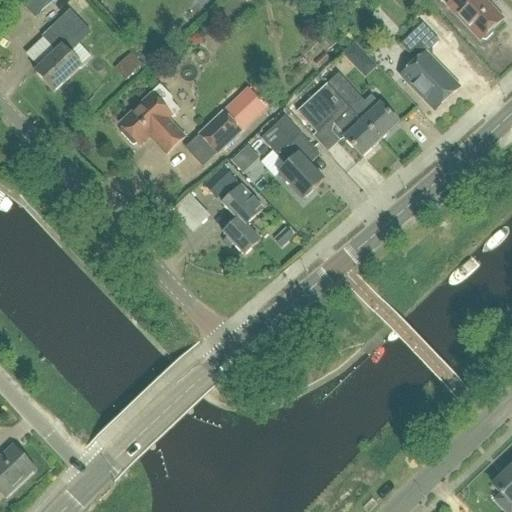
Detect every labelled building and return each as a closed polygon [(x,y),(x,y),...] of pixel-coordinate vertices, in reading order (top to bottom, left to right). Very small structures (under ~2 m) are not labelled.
[(28,20),(45,4),(41,0),(12,0),(11,2),(28,20)] [(486,42),(493,35),(493,32),(503,22),(482,0),(456,0),(447,9),(480,44),(483,41),(486,42)] [(36,75),(54,94),(81,68),(91,58),(79,46),(59,25),(43,40),(57,55),(36,75)] [(435,116),(460,92),(427,57),(440,44),(423,26),(401,47),(417,64),(401,80),(435,116)] [(361,78),(371,68),(350,47),(340,57),(361,78)] [(328,87),(381,144),(398,127),(380,108),(372,99),(362,108),(359,104),(360,104),(351,93),(353,91),(339,77),(328,87)] [(151,96),(119,126),(123,130),(121,132),(121,134),(132,146),(135,146),(137,145),(140,148),(152,137),(158,144),(156,146),(167,156),(185,139),(169,121),(172,118),(179,112),(172,105),(173,100),(160,87),(151,96)] [(363,161),(381,144),(328,87),(298,115),(318,136),(332,123),(347,139),(344,141),(363,161)] [(247,91),(233,104),(252,125),(267,111),(247,91)] [(217,158),(242,135),(222,114),(198,138),(217,158)] [(310,168),(320,158),(285,120),(261,142),(278,159),(287,169),(279,177),(303,203),(325,183),(310,168)] [(248,150),(233,164),(244,176),(259,162),(248,150)] [(237,185),(223,170),(203,189),(217,203),(237,185)] [(244,259),(260,244),(245,229),(263,213),(241,190),(223,208),(237,223),(223,237),(244,259)] [(162,222),(172,213),(160,199),(149,208),(162,222)] [(35,473),(24,462),(25,461),(15,449),(0,463),(0,492),(7,499),(35,473)] [(511,511),(511,471),(494,489),(502,498),(497,503),(505,511),(511,511)]
